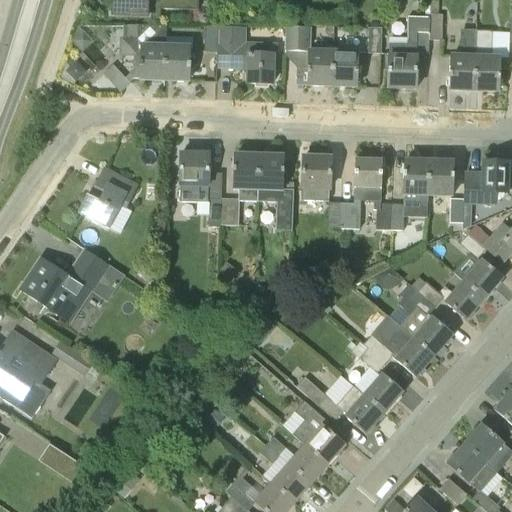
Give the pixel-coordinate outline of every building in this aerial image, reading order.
[(110,0),(110,18),(159,20),(159,11),(197,13),(198,0),(110,0)] [(430,7),(429,16),(437,16),(438,3),(430,3),(430,7)] [(429,41),(442,42),(443,16),(437,16),(429,16),(429,19),(429,41)] [(428,55),(429,41),(429,19),(424,19),(406,18),(405,42),(388,41),(387,58),(388,58),(387,90),(415,91),(416,55),(428,55)] [(140,81),(164,82),(165,48),(165,38),(165,27),(135,26),(135,27),(123,27),(123,39),(118,39),(118,57),(132,58),(139,65),(139,69),(140,69),(140,81)] [(92,44),(81,32),(77,28),(73,40),(70,42),(81,54),(92,44)] [(205,28),(204,53),(217,53),(217,28),(205,28)] [(244,45),(245,29),(217,28),(217,53),(217,69),(248,71),(247,85),(271,86),(272,57),(260,57),(261,46),(244,45)] [(308,87),(332,88),(333,53),(297,52),(297,29),(284,28),(284,53),(296,54),(296,79),(308,80),(308,87)] [(368,29),(367,54),(380,55),(381,29),(368,29)] [(450,92),(474,93),(475,58),(475,31),(475,33),(461,33),(460,58),(451,58),(450,75),(449,75),(449,79),(450,79),(450,92)] [(475,58),(474,93),(498,93),(498,81),(499,81),(500,76),(498,76),(499,59),(491,59),(491,32),(476,32),(476,31),(475,31),(475,58)] [(165,48),(164,82),(188,83),(188,71),(190,71),(190,66),(188,66),(189,52),(191,53),(192,39),(165,38),(165,48)] [(333,53),(332,88),(356,89),(356,76),(357,76),(357,72),(356,72),(357,54),(333,53)] [(66,64),(69,68),(75,62),(72,59),(66,64)] [(105,73),(124,89),(133,79),(114,62),(105,73)] [(206,201),(207,200),(207,188),(208,156),(180,155),(179,188),(179,204),(206,204),(206,201)] [(238,191),(237,201),(238,203),(257,203),(258,158),(235,157),(234,169),(233,169),(233,174),(234,174),(234,191),(238,191)] [(258,158),(257,203),(276,204),(275,233),(291,233),(292,192),(282,191),(282,175),(283,175),(283,171),(282,171),(282,158),(258,158)] [(301,202),(329,203),(330,160),(302,159),(301,202)] [(341,205),(341,230),(359,231),(360,202),(380,203),(382,162),(355,161),(353,206),(341,205)] [(403,197),(428,198),(429,163),(404,162),(404,175),(403,175),(402,179),(404,179),(403,197)] [(429,163),(428,198),(452,199),(452,181),(453,181),(453,176),(452,176),(452,164),(429,163)] [(465,179),(465,202),(465,205),(495,205),(495,194),(506,194),(507,166),(483,165),(483,179),(465,179)] [(103,169),(92,192),(94,193),(90,199),(86,197),(77,214),(110,231),(122,208),(127,211),(138,187),(103,169)] [(219,227),(220,201),(208,200),(208,201),(207,229),(219,229),(219,227)] [(450,200),(449,225),(462,225),(463,201),(450,200)] [(238,203),(237,201),(220,201),(219,227),(237,228),(238,203)] [(341,230),(341,205),(328,205),(328,230),(341,230)] [(391,232),(392,206),(378,206),(375,206),(374,232),(391,232)] [(403,206),(392,206),(391,232),(402,233),(403,206)] [(504,226),(504,227),(501,224),(488,238),(481,247),(486,251),(502,265),(511,252),(511,232),(511,233),(504,226)] [(462,231),(462,225),(449,225),(449,236),(462,233),(462,231)] [(468,235),(481,247),(488,238),(475,227),(468,235)] [(459,246),(477,261),(486,251),(481,247),(468,235),(459,246)] [(85,252),(67,279),(40,261),(19,291),(69,325),(108,268),(85,252)] [(238,273),(225,263),(217,273),(230,283),(238,273)] [(483,264),(465,284),(484,301),(502,280),(483,264)] [(383,290),(391,291),(398,286),(402,282),(390,269),(373,278),(383,290)] [(182,289),(170,283),(161,299),(174,305),(182,289)] [(424,283),(416,293),(434,309),(443,299),(424,283)] [(484,301),(465,284),(445,305),(465,322),(484,301)] [(408,316),(398,328),(413,340),(434,358),(452,337),(432,319),(428,316),(434,309),(416,293),(407,285),(398,296),(401,300),(396,306),(408,316)] [(268,300),(255,299),(254,320),(268,315),(268,300)] [(366,350),(384,366),(391,358),(415,379),(434,358),(413,340),(398,328),(386,318),(370,337),(362,347),(366,350)] [(206,335),(196,328),(188,339),(199,346),(206,335)] [(40,386),(55,363),(12,334),(0,351),(0,399),(31,420),(49,393),(40,386)] [(258,350),(264,344),(253,335),(248,341),(258,350)] [(241,358),(222,341),(210,355),(229,372),(241,358)] [(83,378),(92,364),(60,343),(51,357),(83,378)] [(358,360),(366,350),(362,347),(359,344),(350,354),(358,360)] [(378,374),(384,366),(366,350),(358,360),(368,369),(376,376),(378,374)] [(352,388),(363,398),(383,416),(402,394),(381,376),(378,374),(376,376),(368,369),(352,388)] [(383,416),(363,398),(352,388),(351,389),(335,407),(304,379),(296,388),(335,423),(342,414),(346,417),(345,418),(365,436),(383,416)] [(511,392),(494,411),(511,427),(511,392)] [(291,437),(304,448),(305,447),(327,467),(345,448),(322,428),(326,423),(303,403),(293,414),(303,423),(291,437)] [(214,430),(223,419),(213,410),(204,420),(214,430)] [(480,426),(463,446),(496,475),(511,457),(511,452),(511,453),(503,446),(480,426)] [(94,449),(78,438),(68,453),(85,464),(94,449)] [(272,439),(265,446),(278,457),(284,450),(272,439)] [(95,477),(49,446),(37,463),(84,495),(95,477)] [(265,446),(258,454),(270,465),(278,457),(265,446)] [(483,511),(496,511),(497,511),(499,510),(480,493),(496,475),(463,446),(446,465),(477,493),(470,501),(483,511)] [(305,447),(304,448),(288,466),(311,486),(327,467),(305,447)] [(311,486),(288,466),(271,486),(294,505),(311,486)] [(109,487),(124,500),(139,482),(124,469),(109,487)] [(232,499),(246,511),(248,511),(255,505),(262,511),(288,511),(294,505),(271,486),(256,504),(246,496),(253,489),(240,478),(233,486),(226,494),(232,499)] [(447,480),(438,491),(456,507),(465,496),(447,480)] [(226,494),(233,486),(229,482),(222,490),(226,494)] [(90,510),(92,511),(100,511),(107,505),(100,498),(90,510)] [(246,511),(232,499),(220,511),(246,511)] [(393,501),(384,511),(401,511),(403,510),(393,501)] [(405,511),(428,511),(416,501),(405,511)]
